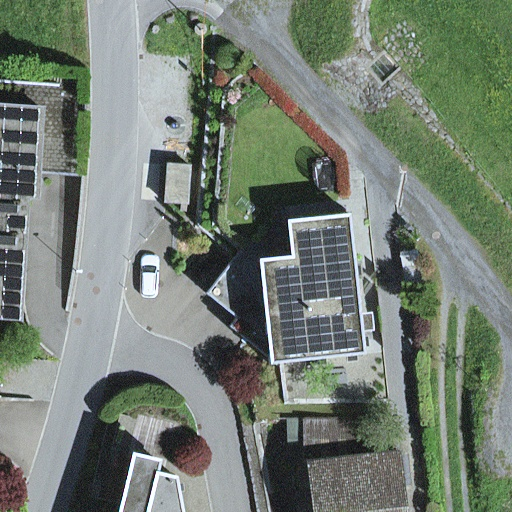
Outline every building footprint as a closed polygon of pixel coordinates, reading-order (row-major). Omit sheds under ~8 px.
[(38,174),(70,174),(76,87),(0,82),(0,307),(20,309),(27,197),(36,198),(38,174)] [(165,203),(188,205),(191,167),(168,165),(165,203)] [(237,319),(230,328),(269,359),(270,365),(364,355),(349,215),(324,218),(327,253),(291,257),(260,261),(244,247),(206,294),(237,319)] [(291,257),(327,253),(324,218),(287,222),(291,257)] [(0,317),(19,319),(20,309),(0,307),(0,317)] [(313,461),(314,468),(361,463),(363,420),(287,421),(289,462),(313,461)] [(361,463),(314,468),(318,511),(399,511),(396,482),(407,481),(405,458),(361,463)] [(130,511),(182,511),(177,478),(140,469),(130,511)]
